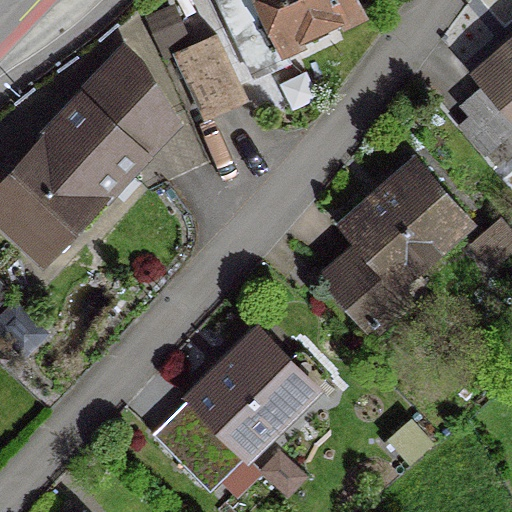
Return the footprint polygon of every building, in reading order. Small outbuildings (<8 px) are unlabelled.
[(278,47),(357,10),(352,0),(213,0),(250,78),(284,61),(278,47)] [(160,61),(173,55),(202,118),(242,99),(213,36),(182,51),(164,12),(143,22),(160,61)] [(511,39),(471,75),(511,121),(511,39)] [(7,155),(0,162),(0,221),(40,259),(170,121),(136,64),(125,54),(81,100),(79,98),(17,164),(7,155)] [(466,116),(455,125),(481,153),(511,126),(511,125),(480,88),(458,107),(466,116)] [(324,278),(371,331),(407,299),(395,285),(467,221),(413,160),(340,226),(358,247),(324,278)] [(491,260),(511,243),(511,224),(504,214),(473,238),(491,260)] [(256,330),(185,400),(241,457),(312,388),(256,330)]
